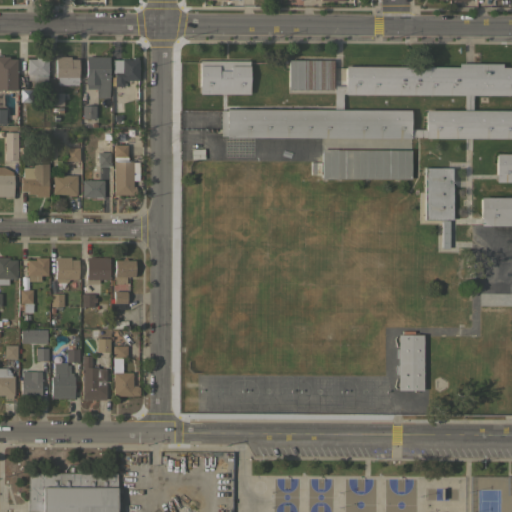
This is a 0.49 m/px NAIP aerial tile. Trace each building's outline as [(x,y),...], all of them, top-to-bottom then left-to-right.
[(0,56),(9,56),(9,58),(16,58),(16,62),(17,62),(17,64),(16,64),(16,71),(17,71),(17,73),(15,73),(15,87),(0,87),(0,56)] [(26,59),(35,59),(35,56),(47,56),(47,74),(47,87),(32,86),(32,80),(27,80),(27,74),(26,74),(26,59)] [(70,56),(70,59),(78,59),(78,84),(57,84),(57,78),(55,78),(55,56),(70,56)] [(109,56),(108,98),(96,98),(96,88),(86,88),(86,84),(85,84),(85,77),(86,77),(86,56),(109,56)] [(133,59),(133,56),(137,56),(137,59),(138,59),(138,80),(122,80),(122,86),(114,86),(114,73),(112,73),(112,59),(133,59)] [(332,60),(332,89),(288,89),(288,59),(332,60)] [(249,60),(249,94),(199,93),(199,60),(249,60)] [(458,67),(458,63),(501,63),(501,67),(511,67),(511,95),(472,95),(472,109),(511,109),(511,225),(480,225),(480,196),(511,196),(511,181),(495,181),(495,153),(511,153),(511,137),(410,137),(410,138),(225,136),(220,136),(220,110),(225,110),(225,108),(334,109),(334,85),(345,85),(345,66),(458,67)] [(19,88),(31,88),(31,102),(19,102),(19,88)] [(62,105),(50,105),(50,92),(62,92),(62,105)] [(94,105),(94,118),(82,118),(82,105),(94,105)] [(4,132),(17,131),(17,160),(4,160),(4,132)] [(126,156),(123,156),(123,160),(131,160),(131,172),(137,172),(137,179),(131,179),(131,186),(134,186),(134,188),(134,193),(131,193),(131,194),(117,194),(117,195),(114,195),(114,194),(112,194),(112,160),(113,160),(113,145),(110,145),(110,141),(115,141),(115,144),(126,144),(126,156)] [(79,147),(79,161),(66,161),(66,147),(79,147)] [(410,149),(410,179),(320,178),(320,149),(410,149)] [(97,152),(109,152),(109,166),(97,166),(97,152)] [(46,197),(34,197),(34,194),(26,194),(26,191),(19,191),(20,176),(21,177),(21,167),(32,167),(32,162),(47,162),(46,197)] [(12,196),(0,196),(0,166),(1,166),(11,171),(11,174),(12,174),(12,196)] [(423,167),(451,167),(450,219),(447,219),(447,248),(440,248),(440,219),(423,219),(423,167)] [(75,174),(75,194),(74,194),(74,195),(66,195),(66,194),(51,194),(51,174),(75,174)] [(102,180),(102,196),(81,196),(81,180),(102,180)] [(0,257),(8,257),(8,259),(15,260),(15,278),(7,278),(7,284),(0,284),(0,257)] [(26,259),(34,259),(34,257),(46,257),(46,275),(39,275),(39,281),(27,281),(27,275),(26,275),(26,259)] [(54,257),(69,257),(69,260),(77,260),(77,279),(67,279),(65,282),(56,282),(54,279),(54,257)] [(85,257),(107,257),(107,279),(97,279),(97,283),(85,283),(85,257)] [(111,259),(121,259),(121,258),(126,258),(126,260),(133,260),(133,276),(125,276),(125,289),(111,290),(111,259)] [(31,289),(30,303),(31,303),(31,313),(23,312),(23,303),(18,302),(19,289),(31,289)] [(125,291),(125,303),(112,303),(112,291),(125,291)] [(49,293),(61,293),(61,306),(49,306),(49,293)] [(80,293),(93,293),(92,306),(80,306),(80,293)] [(45,329),(45,343),(19,342),(19,329),(45,329)] [(396,334),(400,334),(400,330),(412,330),(412,334),(421,334),(421,390),(396,390),(396,334)] [(95,338),(108,338),(108,351),(95,351),(95,338)] [(16,345),(15,358),(3,358),(4,345),(16,345)] [(125,345),(125,357),(120,357),(120,372),(131,372),(130,387),(132,387),(132,385),(136,385),(136,387),(138,387),(138,395),(117,395),(117,397),(112,397),(112,372),(111,372),(111,357),(112,357),(112,345),(125,345)] [(34,347),(46,347),(46,360),(34,360),(34,347)] [(65,349),(77,349),(77,361),(65,361),(65,349)] [(80,381),(79,381),(79,375),(80,375),(80,355),(90,355),(90,359),(96,359),(96,366),(97,366),(97,369),(104,369),(104,382),(98,382),(98,384),(104,384),(104,399),(80,399),(80,381)] [(65,362),(65,368),(69,368),(69,373),(71,373),(71,375),(72,375),(72,398),(50,398),(49,376),(52,376),(52,369),(49,369),(49,363),(53,363),(53,362),(65,362)] [(0,367),(5,368),(5,374),(10,374),(10,375),(12,375),(12,395),(11,395),(11,398),(4,398),(4,394),(0,394),(0,367)] [(29,367),(29,371),(40,371),(39,395),(32,395),(32,397),(19,397),(19,367),(29,367)] [(115,473),(115,511),(40,511),(26,511),(27,472),(115,473)]
